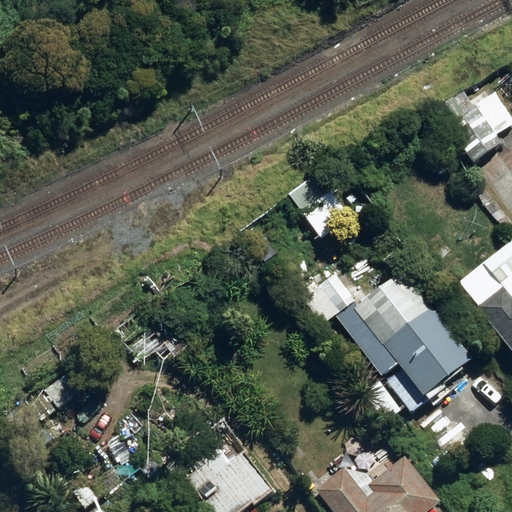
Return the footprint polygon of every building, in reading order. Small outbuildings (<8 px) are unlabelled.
[(493,104),(484,110),(495,126),(504,120),(493,104)] [(449,131),(474,166),(502,147),(478,112),(449,131)] [(428,157),(441,178),(458,168),(444,147),(428,157)] [(316,178),(287,200),(302,220),(331,198),(316,178)] [(476,311),(511,356),(511,245),(484,267),(502,291),(476,311)] [(334,277),(301,301),(321,328),(354,305),(334,277)] [(388,385),(412,416),(475,367),(434,313),(431,315),(410,287),(401,293),(394,285),(360,310),(388,349),(386,351),(404,374),(388,385)] [(187,485),(207,511),(254,511),(256,511),(259,511),(276,500),(246,459),(233,469),(220,452),(204,464),(208,470),(187,485)] [(318,495),(330,511),(439,511),(443,509),(407,463),(369,492),(375,500),(369,504),(345,473),(318,495)]
